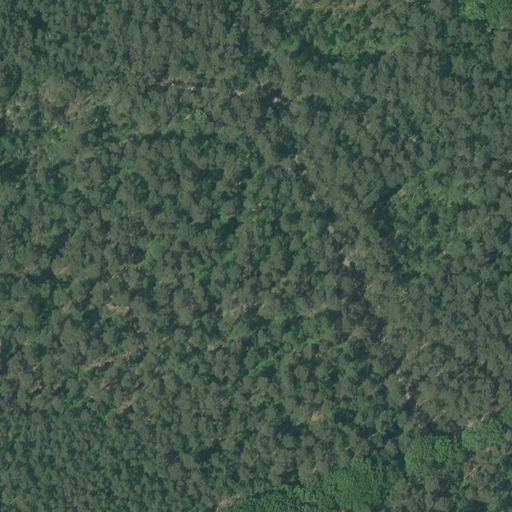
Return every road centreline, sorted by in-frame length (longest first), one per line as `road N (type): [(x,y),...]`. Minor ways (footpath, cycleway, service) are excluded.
road 1 (unknown): [(511,171),(275,100),(167,86),(98,54),(0,27)]
road 2 (unclassified): [(301,511),(511,422)]
road 3 (track): [(397,0),(511,40)]
